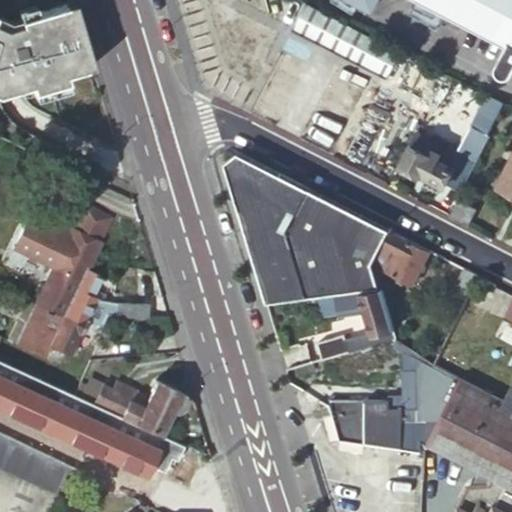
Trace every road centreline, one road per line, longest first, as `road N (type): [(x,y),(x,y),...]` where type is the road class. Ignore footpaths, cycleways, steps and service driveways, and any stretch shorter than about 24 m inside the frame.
road 1 (secondary): [(155,135),(270,511)]
road 2 (residential): [(155,135),(208,122),(242,130),(511,268)]
road 3 (secondary): [(115,0),(155,135)]
